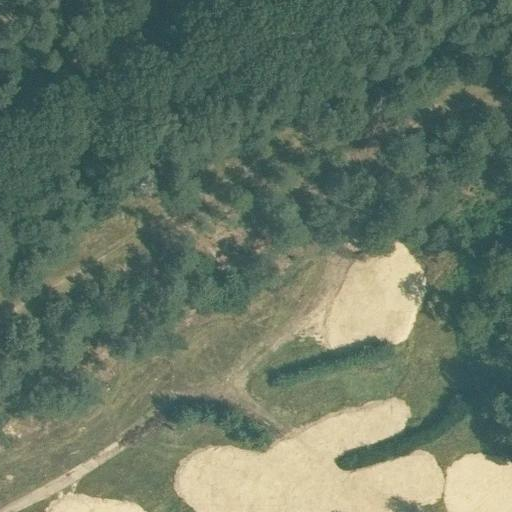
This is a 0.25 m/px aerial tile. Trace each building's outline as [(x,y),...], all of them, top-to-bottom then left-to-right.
[(473,97),(480,110),(496,102),(490,89),(473,97)] [(427,110),(432,125),(451,119),(446,103),(427,110)] [(304,151),(324,143),(320,132),(300,140),(304,151)] [(151,226),(129,232),(132,246),(154,240),(151,226)] [(415,288),(440,287),(439,263),(415,264),(415,288)] [(289,281),(268,291),(273,302),(294,292),(289,281)] [(452,310),(468,310),(468,291),(452,290),(452,310)] [(22,303),(6,310),(10,319),(26,312),(22,303)] [(235,317),(244,335),(261,327),(252,309),(235,317)] [(205,354),(224,344),(219,334),(200,345),(205,354)] [(475,340),(454,341),(456,366),(476,365),(475,340)] [(306,376),(323,370),(318,356),(301,362),(306,376)] [(159,368),(170,385),(185,376),(174,359),(159,368)] [(350,392),(372,386),(367,369),(345,375),(350,392)] [(126,405),(146,403),(144,387),(124,389),(126,405)] [(408,420),(416,438),(436,429),(428,411),(408,420)] [(87,425),(94,442),(113,435),(106,417),(87,425)] [(472,437),(485,453),(504,438),(491,422),(472,437)] [(388,429),(368,432),(372,452),(392,448),(388,429)] [(429,449),(440,465),(459,454),(449,437),(429,449)] [(168,475),(186,466),(177,447),(159,456),(168,475)] [(267,482),(272,458),(261,455),(255,480),(267,482)] [(392,465),(400,482),(420,473),(411,456),(392,465)] [(10,483),(30,476),(24,459),(4,466),(10,483)] [(126,474),(134,494),(154,486),(146,466),(126,474)]
